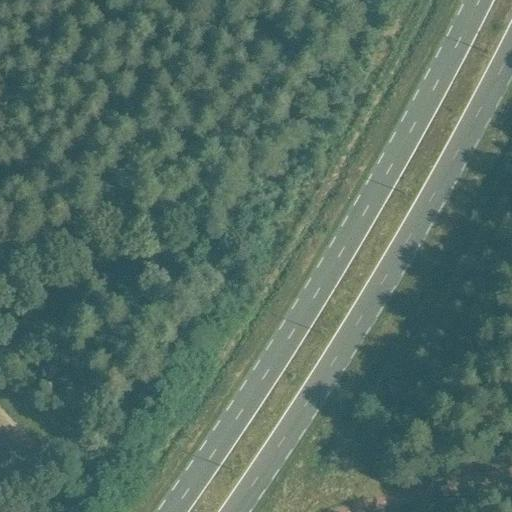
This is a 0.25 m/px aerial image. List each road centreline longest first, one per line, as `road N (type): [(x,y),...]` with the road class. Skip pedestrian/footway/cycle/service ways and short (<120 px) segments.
road 1 (secondary): [(478,0),(341,251),(171,511)]
road 2 (secondary): [(234,511),(385,275),(511,46)]
